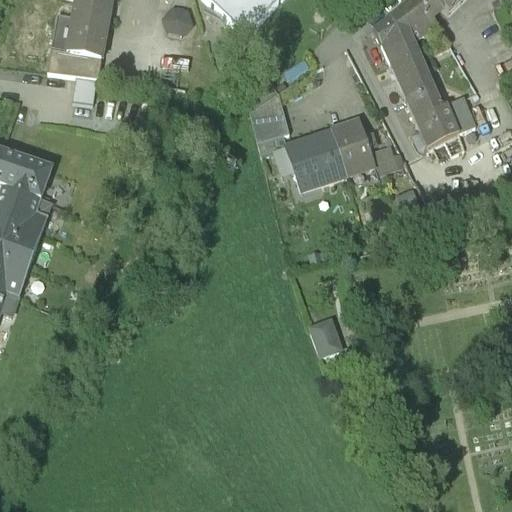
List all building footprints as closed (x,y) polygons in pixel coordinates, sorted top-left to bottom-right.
[(100,3),(82,0),(71,0),(68,21),(56,19),(46,78),(98,86),(111,4),(100,3)] [(204,0),(203,1),(247,40),(283,0),(204,0)] [(418,0),(412,0),(396,11),(411,43),(438,25),(432,15),(418,0)] [(450,0),(418,0),(432,15),(450,0)] [(396,11),(367,29),(386,68),(415,53),(411,43),(396,11)] [(415,53),(386,68),(404,109),(435,94),(415,53)] [(94,105),(97,86),(80,84),(77,103),(94,105)] [(435,94),(404,109),(426,155),(431,153),(457,141),(442,111),(435,94)] [(277,100),(249,119),(256,149),(288,138),(277,100)] [(464,102),(442,111),(457,141),(461,139),(475,132),(464,102)] [(329,132),(330,134),(347,183),(375,174),(357,122),(329,132)] [(330,134),(282,151),(298,200),(347,183),(330,134)] [(457,141),(431,153),(442,173),(468,159),(461,139),(457,141)] [(0,159),(0,317),(11,322),(51,210),(39,206),(50,177),(0,159)] [(223,167),(216,176),(226,183),(232,174),(223,167)] [(329,326),(306,335),(318,366),(341,357),(329,326)]
